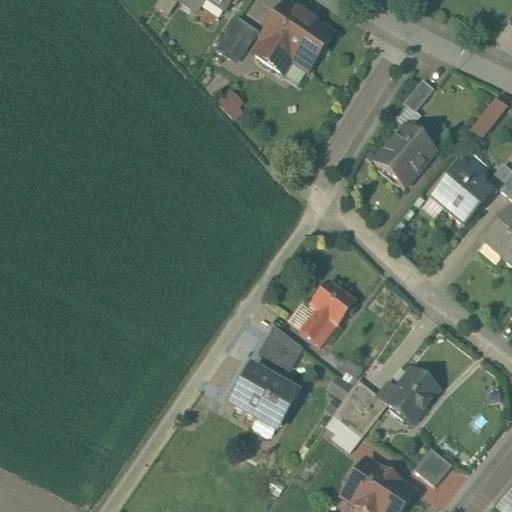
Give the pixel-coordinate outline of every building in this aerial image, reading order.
[(159,0),(153,10),(167,19),(177,4),(177,3),(178,0),(159,0)] [(201,0),(178,0),(177,3),(177,4),(192,14),(201,0)] [(233,0),(203,0),(224,14),(233,0)] [(331,38),(284,6),(260,42),(264,45),(256,57),(255,56),(254,58),(275,72),(284,59),(306,74),(331,38)] [(258,35),(236,20),(214,53),(224,60),(229,52),(240,60),(258,35)] [(421,83),(402,106),(413,115),(432,93),(421,83)] [(233,122),(245,110),(225,91),(213,103),(233,122)] [(492,99),(467,131),(477,139),(502,107),(492,99)] [(404,129),(372,166),(403,192),(434,155),(404,129)] [(456,169),(428,202),(463,231),(491,198),(456,169)] [(511,175),(510,174),(495,190),(505,199),(511,191),(511,175)] [(511,217),(508,215),(481,246),(511,272),(511,217)] [(328,285),(308,310),(315,315),(299,334),(319,350),(334,330),(335,331),(354,305),(328,285)] [(295,346),(272,329),(256,357),(281,371),(295,346)] [(295,397),(249,371),(228,407),(275,433),(295,397)] [(410,373),(395,392),(387,386),(376,399),(410,426),(437,394),(410,373)] [(374,405),(353,388),(339,408),(358,423),(360,421),(360,422),(365,416),(368,419),(371,414),(368,412),(374,405)] [(358,423),(339,408),(331,419),(360,442),(370,429),(360,422),(360,421),(358,423)] [(450,469),(429,453),(412,474),(433,490),(450,469)] [(379,473),(365,463),(340,500),(355,509),(354,510),(356,511),(400,511),(412,495),(397,485),(398,484),(380,472),(379,473)]
